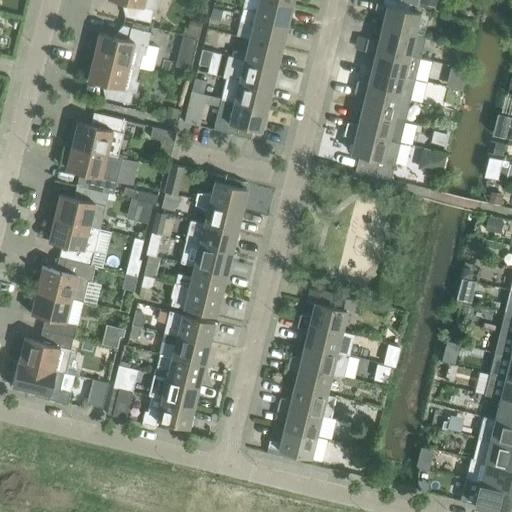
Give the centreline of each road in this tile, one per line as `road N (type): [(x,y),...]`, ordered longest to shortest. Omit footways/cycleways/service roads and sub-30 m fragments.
road 1 (residential): [(224,469),(337,0)]
road 2 (residential): [(224,469),(0,414)]
road 3 (residential): [(397,511),(224,469)]
